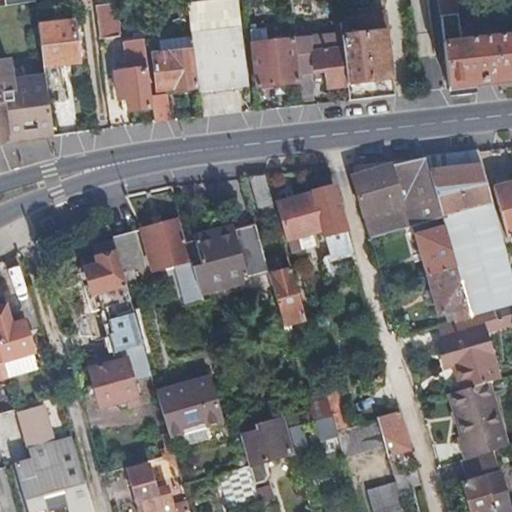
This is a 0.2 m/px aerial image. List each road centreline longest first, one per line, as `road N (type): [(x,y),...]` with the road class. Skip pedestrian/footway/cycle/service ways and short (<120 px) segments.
road 1 (residential): [(441,511),(329,133)]
road 2 (residential): [(17,213),(100,511)]
road 3 (primary): [(329,133),(96,168)]
road 4 (primary): [(511,112),(329,133)]
